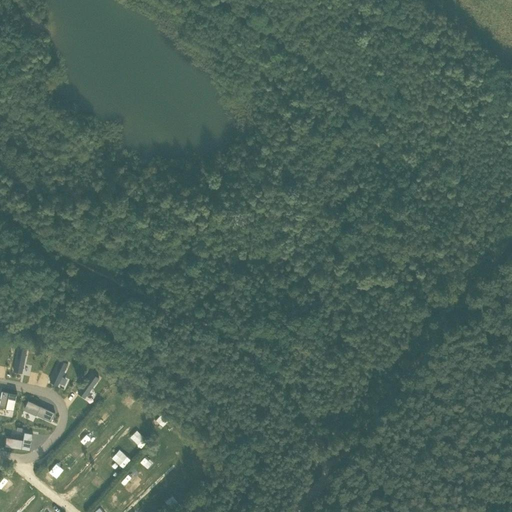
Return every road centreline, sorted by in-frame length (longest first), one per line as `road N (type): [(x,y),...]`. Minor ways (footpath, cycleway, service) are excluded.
road 1 (track): [(228,0),(295,47),(362,113),(376,144),(371,179),(316,257),(285,281),(146,260),(125,264),(110,279)]
road 2 (track): [(322,485),(511,241)]
